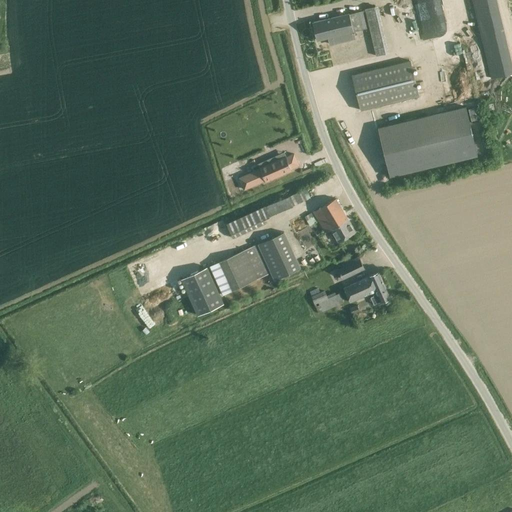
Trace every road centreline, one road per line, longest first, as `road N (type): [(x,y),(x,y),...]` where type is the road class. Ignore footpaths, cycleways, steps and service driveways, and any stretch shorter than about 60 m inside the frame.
road 1 (unclassified): [(511,444),(337,170),(286,0)]
road 2 (unknown): [(207,256),(344,182)]
